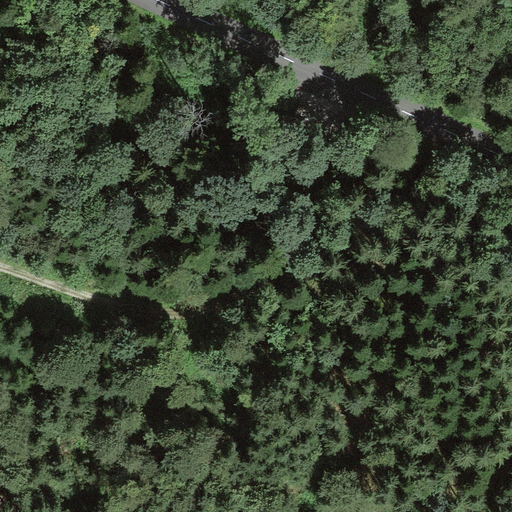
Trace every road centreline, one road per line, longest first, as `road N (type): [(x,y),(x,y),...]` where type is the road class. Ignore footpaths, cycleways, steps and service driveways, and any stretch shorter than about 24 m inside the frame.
road 1 (track): [(0,263),(106,304),(160,315),(205,310),(256,283),(285,243),(346,89)]
road 2 (tertiary): [(149,0),(511,164)]
